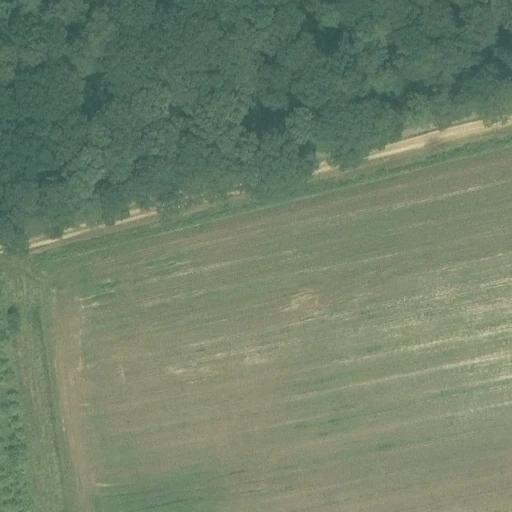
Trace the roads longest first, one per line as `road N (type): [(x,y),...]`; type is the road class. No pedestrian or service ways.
road 1 (track): [(511,124),(0,253)]
road 2 (track): [(6,235),(47,511)]
